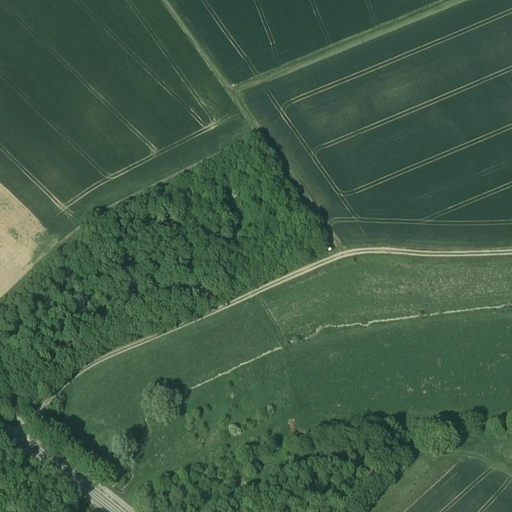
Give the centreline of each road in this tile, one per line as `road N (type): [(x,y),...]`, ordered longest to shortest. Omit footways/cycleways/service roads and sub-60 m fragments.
road 1 (track): [(511,253),(343,254),(98,361),(24,429)]
road 2 (track): [(343,254),(162,0)]
road 3 (track): [(258,134),(96,215),(0,302)]
road 4 (track): [(218,511),(277,478),(401,455),(469,451),(511,472)]
road 5 (track): [(229,94),(461,0)]
road 6 (tertiary): [(0,428),(115,511)]
road 7 (track): [(132,511),(24,429)]
